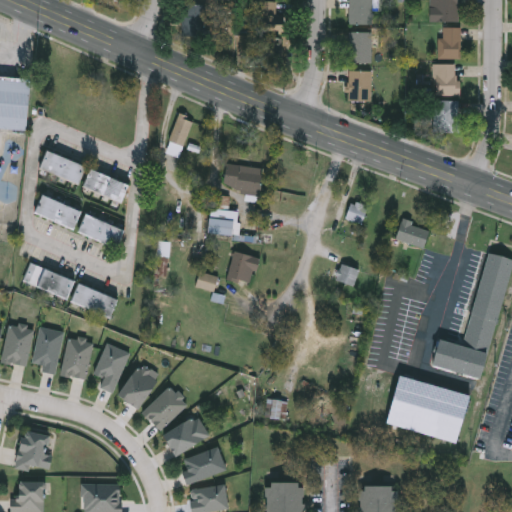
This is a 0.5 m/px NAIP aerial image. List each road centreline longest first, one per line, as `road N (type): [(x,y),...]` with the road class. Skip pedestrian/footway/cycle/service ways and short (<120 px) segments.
road 1 (secondary): [(351,135),(25,0)]
road 2 (residential): [(0,397),(85,416),(120,440),(149,473),(162,511)]
road 3 (residential): [(496,0),(495,112),(477,183)]
road 4 (secondary): [(511,195),(351,135)]
